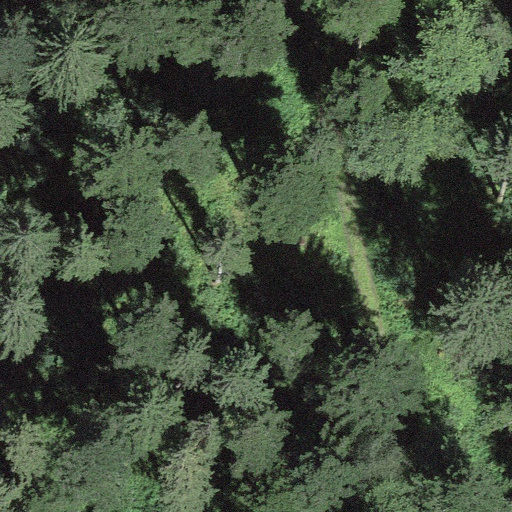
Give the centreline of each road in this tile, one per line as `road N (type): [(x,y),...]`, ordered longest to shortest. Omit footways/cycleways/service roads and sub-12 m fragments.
road 1 (track): [(404,511),(375,313),(300,0)]
road 2 (track): [(351,0),(473,31),(511,26)]
